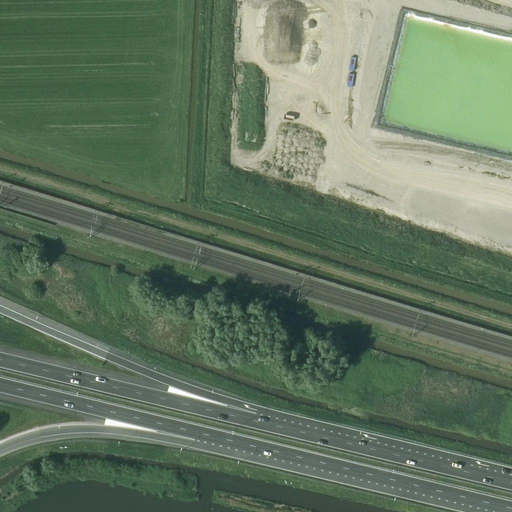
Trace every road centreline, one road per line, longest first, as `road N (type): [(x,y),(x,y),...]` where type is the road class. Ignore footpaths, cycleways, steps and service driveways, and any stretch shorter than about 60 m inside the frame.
road 1 (track): [(511,207),(361,159),(339,124),(338,0)]
road 2 (motorway): [(202,433),(511,508)]
road 3 (motorway): [(252,420),(0,308)]
road 4 (motorway): [(511,482),(252,420)]
road 5 (motorway): [(252,420),(0,360)]
road 6 (motorway): [(0,385),(202,433)]
road 7 (motorway): [(0,449),(72,428),(169,438),(202,433)]
